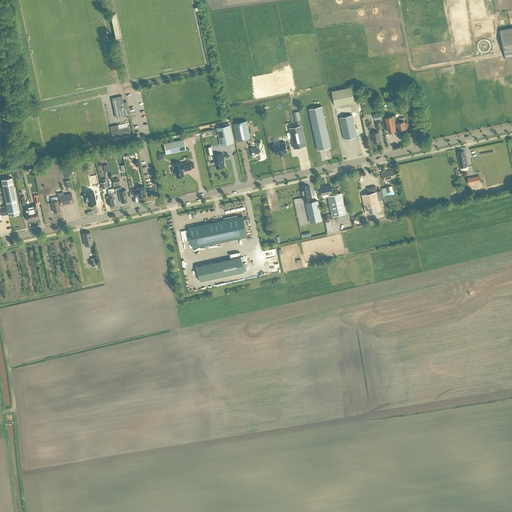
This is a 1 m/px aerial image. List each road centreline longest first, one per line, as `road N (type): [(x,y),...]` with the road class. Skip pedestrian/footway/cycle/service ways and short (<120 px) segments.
road 1 (tertiary): [(511,127),(158,205)]
road 2 (track): [(26,511),(0,322)]
road 3 (tertiary): [(0,239),(122,213)]
